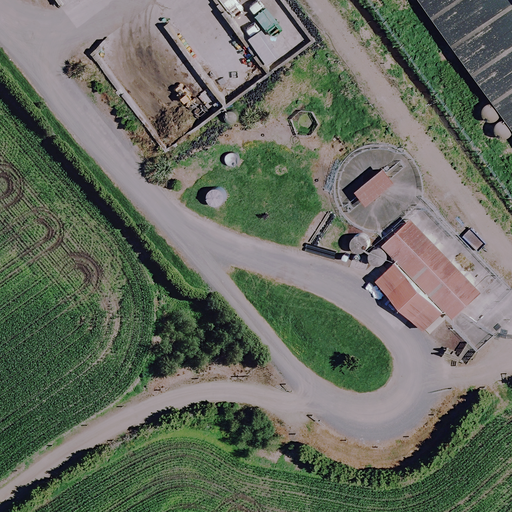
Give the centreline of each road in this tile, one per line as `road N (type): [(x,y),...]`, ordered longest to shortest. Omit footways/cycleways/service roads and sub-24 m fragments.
road 1 (track): [(30,0),(317,346),(318,384),(186,387),(104,430),(0,508)]
road 2 (track): [(511,362),(318,384)]
